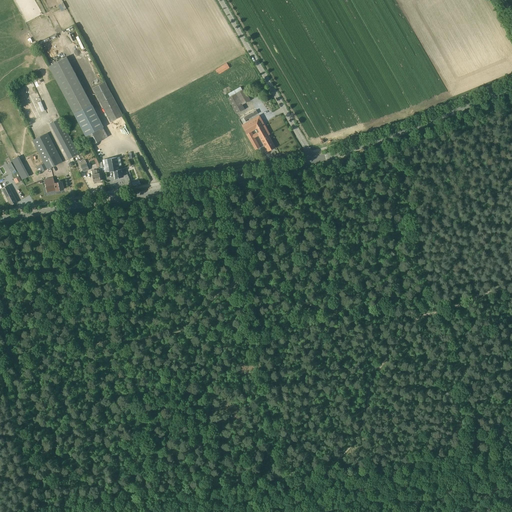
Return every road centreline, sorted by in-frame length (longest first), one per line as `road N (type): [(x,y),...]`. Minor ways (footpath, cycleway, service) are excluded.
road 1 (tertiary): [(0,219),(312,160)]
road 2 (tertiary): [(312,160),(511,87)]
road 3 (unclassified): [(312,160),(219,0)]
